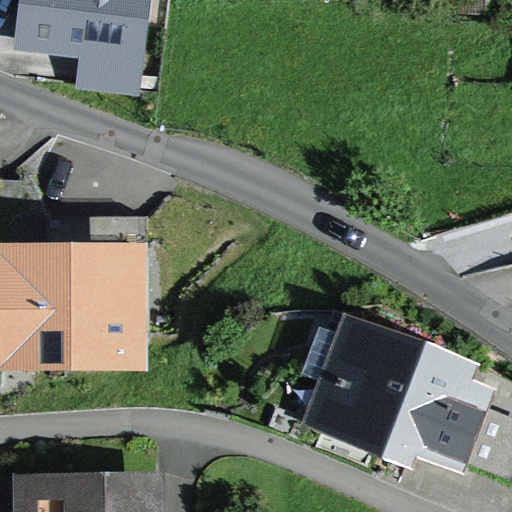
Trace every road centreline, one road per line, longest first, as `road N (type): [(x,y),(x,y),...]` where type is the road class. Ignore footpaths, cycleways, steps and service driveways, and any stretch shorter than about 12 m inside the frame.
road 1 (residential): [(457,298),(235,176),(0,92)]
road 2 (residential): [(0,432),(162,424),(242,439),(423,511)]
